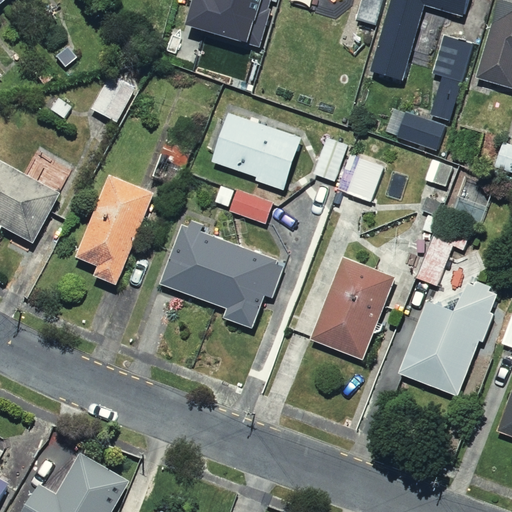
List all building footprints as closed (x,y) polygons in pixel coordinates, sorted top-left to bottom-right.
[(0,0),(0,8),(10,0),(0,0)] [(195,0),(188,26),(257,46),(270,0),(195,0)] [(383,0),(360,0),(355,20),(376,25),(383,0)] [(392,0),(372,70),(402,78),(424,4),(462,16),(467,0),(392,0)] [(511,0),(498,0),(474,83),(511,94),(511,0)] [(442,77),(430,114),(448,120),(473,44),(444,34),(431,74),(442,77)] [(134,87),(108,74),(89,109),(115,122),(134,87)] [(445,125),(406,112),(398,137),(437,150),(445,125)] [(298,142),(223,113),(204,161),(280,190),(298,142)] [(344,145),(318,138),(307,175),(333,182),(344,145)] [(511,144),(501,141),(493,167),(511,172),(511,144)] [(450,165),(427,157),(419,180),(442,188),(450,165)] [(61,192),(0,158),(0,230),(2,226),(33,243),(61,192)] [(386,166),(360,158),(348,197),(374,205),(386,166)] [(149,198),(97,179),(67,260),(84,266),(79,279),(115,292),(149,198)] [(210,225),(186,215),(156,287),(216,311),(212,321),(244,335),(273,264),(206,237),(210,225)] [(457,238),(432,228),(411,278),(436,288),(457,238)] [(395,277),(343,257),(310,340),(362,360),(395,277)] [(437,304),(420,297),(391,376),(459,401),(499,292),(449,273),(437,304)] [(511,303),(511,304),(496,345),(511,350),(511,303)] [(511,438),(511,375),(491,430),(511,438)] [(49,498),(29,487),(15,511),(115,511),(131,482),(74,451),(49,498)]
